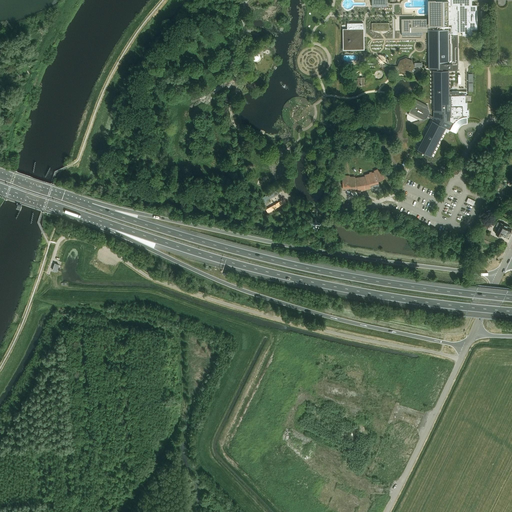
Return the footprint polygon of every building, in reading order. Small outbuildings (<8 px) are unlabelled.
[(401,20),(401,32),(423,32),(427,32),(427,31),(428,31),(428,63),(428,68),(437,68),(442,68),(452,68),(452,61),(452,35),(458,35),(458,32),(462,32),(462,35),(472,35),(472,29),(477,29),(477,5),(474,5),(472,5),(471,0),(436,0),(435,0),(430,0),(430,23),(427,23),(427,19),(404,20),(401,20)] [(343,29),(343,46),(360,45),(359,34),(363,34),(363,23),(347,23),(347,29),(343,29)] [(442,68),(442,70),(448,70),(458,70),(458,61),(458,35),(452,35),(452,61),(452,68),(442,68)] [(389,41),(385,46),(390,51),(394,46),(389,41)] [(406,73),(411,71),(414,66),(412,60),(406,58),(400,60),(397,66),(401,71),(406,73)] [(433,120),(418,150),(430,156),(443,130),(448,133),(449,130),(456,133),(456,129),(458,126),(459,124),(462,123),(464,122),(467,122),(468,117),(468,110),(467,110),(467,102),(465,102),(465,95),(459,95),(459,91),(452,91),(452,96),(448,96),(448,70),(442,70),(442,68),(437,68),(437,70),(434,70),(434,117),(433,116),(430,115),(431,113),(429,111),(430,109),(428,108),(428,106),(416,99),(413,105),(412,106),(412,107),(408,114),(420,121),(423,116),(428,119),(429,117),(433,120)] [(384,178),(380,169),(374,171),(375,173),(372,173),(371,171),(369,171),(370,174),(365,176),(365,177),(360,178),(355,179),(355,177),(350,177),(350,176),(342,176),(343,189),(350,188),(350,190),(356,190),(355,188),(357,188),(358,191),(362,190),(368,189),(371,188),(370,185),(379,183),(378,181),(384,178)] [(487,229),(489,224),(483,221),(481,227),(487,229)] [(499,227),(496,234),(500,236),(501,234),(506,237),(508,232),(509,232),(511,228),(501,223),(498,222),(496,226),(499,227)] [(355,456),(352,466),(364,471),(375,443),(357,436),(361,426),(310,407),(302,427),(355,448),(352,455),(355,456)]
